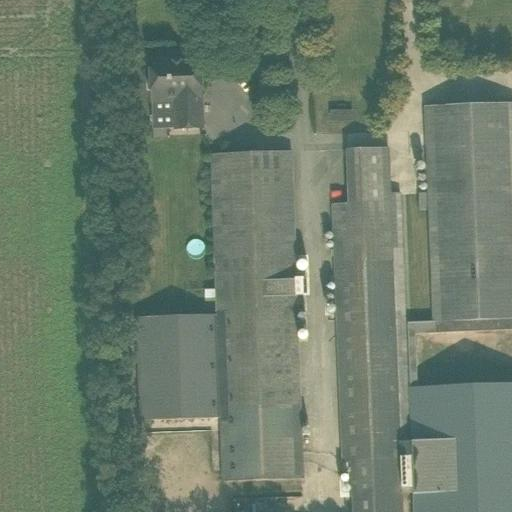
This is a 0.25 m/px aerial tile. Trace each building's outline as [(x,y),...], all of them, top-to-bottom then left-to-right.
[(151,91),(151,95),(173,94),(174,129),(202,128),(200,56),(180,57),(181,61),(149,62),(150,79),(147,80),(148,89),(151,91)] [(511,320),(511,103),(427,107),(435,323),(511,320)] [(410,394),(407,325),(402,193),(390,194),(388,148),(348,150),(350,204),(333,205),(343,464),(351,463),(353,511),(403,511),(402,485),(415,484),(416,484),(416,481),(418,480),(418,472),(419,472),(418,455),(412,455),(410,394)] [(302,479),(291,152),(212,155),(217,289),(217,316),(136,318),(140,421),(221,419),(223,482),(302,479)] [(511,320),(435,323),(435,334),(511,330),(511,320)] [(511,511),(511,390),(418,394),(410,394),(412,455),(418,455),(419,472),(418,472),(418,480),(416,481),(416,484),(415,484),(416,511),(511,511)]
